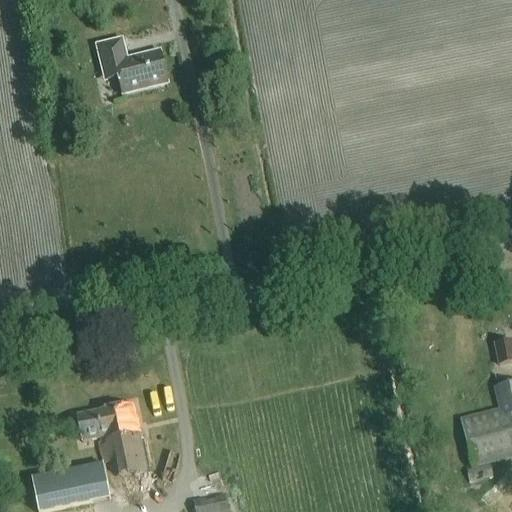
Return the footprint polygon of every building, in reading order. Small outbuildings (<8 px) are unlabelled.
[(123,97),(168,86),(160,54),(127,62),(122,41),(97,47),(104,77),(118,74),(123,97)] [(511,341),(493,345),(498,368),(511,365),(511,341)] [(500,411),(460,421),(472,468),(472,470),(491,466),(511,460),(511,385),(494,390),(500,411)] [(98,441),(103,467),(32,482),(39,511),(153,489),(142,432),(138,433),(132,406),(97,413),(77,417),(82,444),(98,441)] [(227,511),(225,499),(194,504),(194,511),(227,511)]
